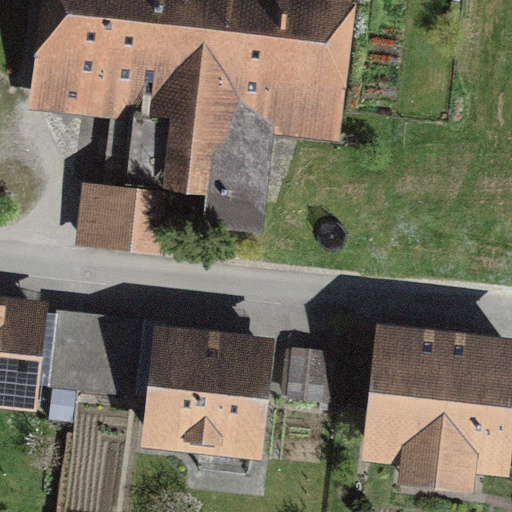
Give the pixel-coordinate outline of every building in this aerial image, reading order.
[(331,0),(60,0),(52,81),(319,110),(331,0)] [(89,193),(84,241),(154,249),(159,203),(171,204),(173,180),(216,184),(212,222),(257,227),(267,135),(222,130),(223,122),(132,112),(123,197),(89,193)] [(37,312),(0,307),(0,396),(27,399),(37,312)] [(80,371),(87,314),(61,311),(53,384),(78,387),(80,371)] [(87,314),(80,371),(78,387),(135,393),(143,320),(87,314)] [(511,349),(386,336),(374,450),(494,463),(498,464),(511,349)] [(152,437),(252,448),(263,348),(163,337),(152,437)] [(324,355),(294,351),(288,396),(318,400),(324,355)]
